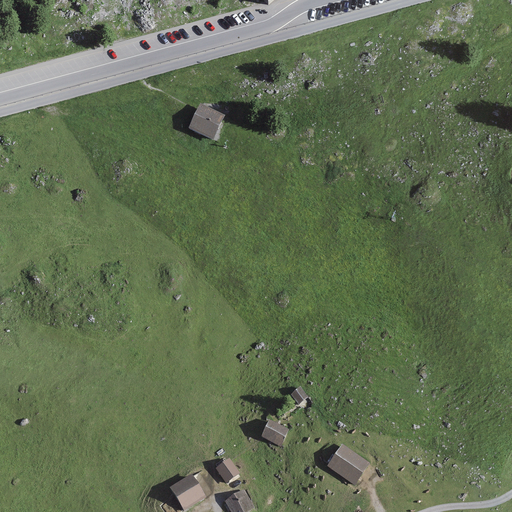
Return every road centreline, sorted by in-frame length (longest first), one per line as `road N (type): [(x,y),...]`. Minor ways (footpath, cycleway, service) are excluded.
road 1 (tertiary): [(0,112),(415,0)]
road 2 (tertiary): [(313,0),(266,27),(0,101)]
road 3 (track): [(58,96),(72,122),(152,146),(208,176),(305,284)]
